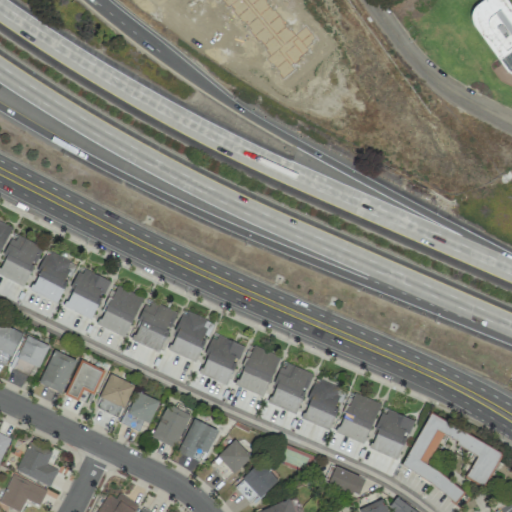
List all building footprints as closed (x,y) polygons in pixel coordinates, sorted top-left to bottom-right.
[(265,0),(266,1),(265,3),(272,10),(273,9),(283,21),(282,23),(288,30),(289,29),(294,35),(304,26),(314,39),(311,42),(312,43),(305,48),(307,51),(298,58),(299,60),(294,65),(292,63),(290,65),(293,69),(282,79),(277,73),(278,72),(272,64),(270,66),(264,60),(269,56),(264,51),(266,49),(259,41),(258,43),(247,31),(249,30),(219,0),(218,0),(216,2),(214,0),(265,0)] [(511,8),(507,0),(483,0),(476,5),(471,17),(504,74),(511,77),(511,8)] [(41,248),(13,235),(0,263),(0,275),(24,286),(41,248)] [(30,290),(57,302),(67,282),(75,264),(47,251),(30,290)] [(109,281),(81,268),(63,307),(91,320),(109,281)] [(0,291),(0,295),(45,316),(48,310),(44,308),(48,299),(24,288),(24,287),(6,279),(0,291)] [(97,325),(122,338),(143,299),(117,286),(97,325)] [(175,312),(147,300),(130,342),(158,354),(175,312)] [(195,361),(210,322),(183,311),(168,351),(195,361)] [(0,362),(7,365),(20,333),(0,324),(0,362)] [(242,345),(213,334),(198,374),(227,385),(242,345)] [(38,368),(48,346),(26,336),(11,367),(28,376),(33,366),(38,368)] [(265,396),(277,354),(249,346),(237,388),(265,396)] [(76,360),(53,350),(38,384),(61,394),(76,360)] [(82,391),(93,395),(103,370),(80,360),(64,396),(78,401),(82,391)] [(312,374),(282,362),(267,403),(295,414),(312,374)] [(134,385),(109,375),(98,401),(100,402),(98,407),(109,412),(112,405),(123,410),(134,385)] [(329,429),(341,387),(315,379),(303,421),(329,429)] [(122,423),(138,430),(142,422),(148,425),(158,401),(135,391),(122,423)] [(379,403),(352,393),(337,434),(364,444),(379,403)] [(189,415),(166,404),(151,438),(174,448),(189,415)] [(413,420),(384,409),(369,449),(397,460),(413,420)] [(401,470),(459,498),(465,487),(425,469),(441,437),(477,454),(465,478),(484,486),(501,451),(427,415),(401,470)] [(192,458),(195,449),(208,453),(217,429),(191,419),(178,453),(192,458)] [(233,474),(250,457),(234,440),(216,456),(233,474)] [(57,469),(46,465),(51,452),(28,442),(15,471),(50,486),(57,469)] [(251,505),(277,481),(260,462),(234,486),(251,505)] [(364,479),(335,466),(327,483),(356,496),(364,479)] [(39,506),(46,490),(12,474),(0,500),(0,502),(19,511),(25,499),(39,506)] [(391,511),(416,511),(396,497),(387,509),(391,511)] [(258,511),(294,511),(288,498),(258,511)] [(361,511),(388,511),(384,500),(360,507),(361,511)]
